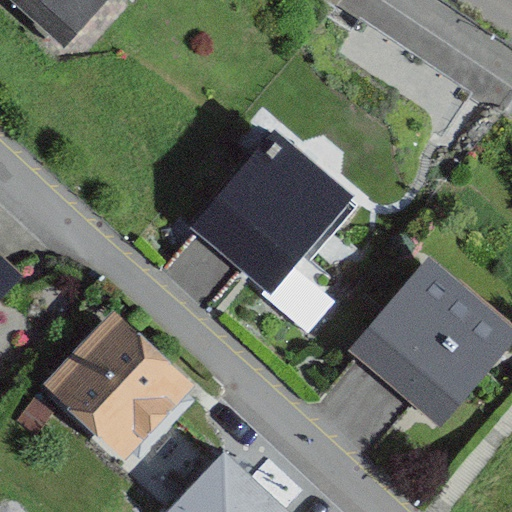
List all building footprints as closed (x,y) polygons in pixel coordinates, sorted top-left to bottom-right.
[(12,0),(65,47),(107,0),(129,0),(132,2),(133,0),(12,0)] [(353,193),(275,128),(191,227),(269,293),(353,193)] [(0,298),(23,274),(0,252),(0,298)] [(511,340),(511,324),(429,254),(348,350),(439,427),(511,340)] [(195,398),(189,392),(195,385),(114,308),(43,383),(124,459),(132,451),(139,457),(195,398)] [(51,410),(34,397),(16,418),(34,432),(51,410)] [(292,511),(223,449),(164,511),(292,511)]
